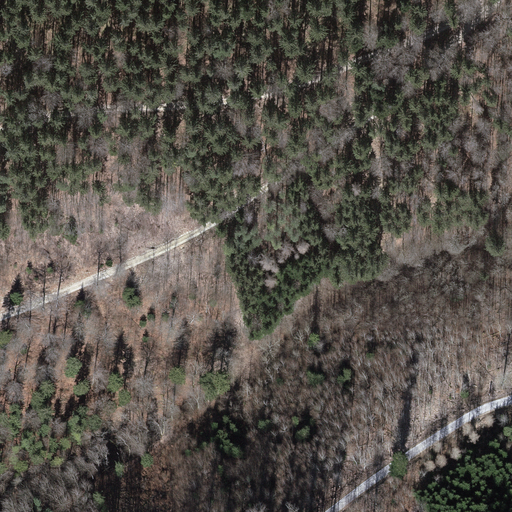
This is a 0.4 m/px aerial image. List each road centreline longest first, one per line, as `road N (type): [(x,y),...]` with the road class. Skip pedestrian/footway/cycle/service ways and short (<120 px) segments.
road 1 (track): [(475,12),(408,91),(224,217),(90,286),(0,319)]
road 2 (track): [(0,451),(156,380),(233,354),(250,356),(257,366),(245,386),(64,511)]
road 3 (track): [(495,0),(303,83),(220,100),(44,115),(0,131)]
road 4 (tertiary): [(511,401),(415,447),(324,511)]
